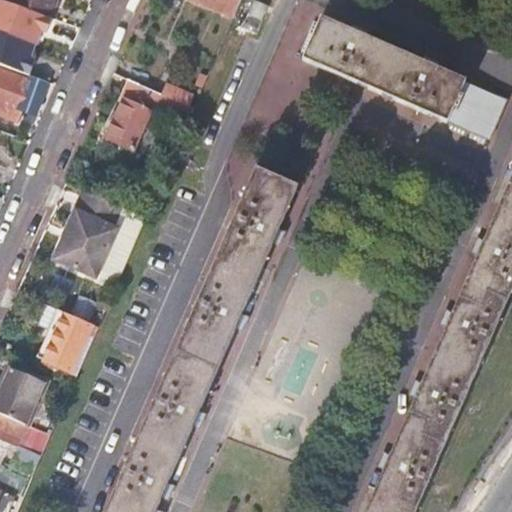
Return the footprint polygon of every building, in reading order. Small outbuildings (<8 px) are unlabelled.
[(6,0),(6,2),(49,17),(55,2),(50,0),(6,0)] [(186,0),(231,18),(238,0),(186,0)] [(428,72),(416,67),(356,40),(344,35),(314,22),(297,64),(440,128),(443,125),(485,143),(501,107),(457,89),(459,85),(428,72)] [(351,29),(344,35),(356,40),(363,34),(351,29)] [(36,61),(41,49),(0,34),(0,68),(34,80),(40,63),(36,61)] [(154,81),(167,49),(148,41),(140,61),(149,64),(144,76),(154,81)] [(419,59),(416,67),(428,72),(431,64),(419,59)] [(0,118),(20,126),(23,115),(39,121),(51,86),(34,80),(0,68),(0,118)] [(194,84),(202,88),(207,76),(199,73),(194,84)] [(182,116),(186,105),(159,93),(125,78),(121,91),(155,107),(156,106),(182,116)] [(164,82),(159,93),(186,105),(191,94),(164,82)] [(132,149),(149,110),(120,98),(103,137),(132,149)] [(511,168),(477,249),(471,260),(445,320),(440,331),(414,390),(409,402),(382,462),(377,474),(360,511),(411,511),(511,284),(511,168)] [(224,344),(230,332),(268,245),(273,234),(292,192),(250,173),(101,511),(150,511),(181,441),(186,430),(224,344)] [(79,212),(87,193),(82,191),(73,209),(79,212)] [(109,225),(118,206),(87,193),(79,212),(73,209),(52,258),(93,276),(114,228),(109,225)] [(283,238),(273,234),(268,245),(277,249),(283,238)] [(465,258),(471,260),(477,249),(469,247),(465,258)] [(31,327),(39,307),(32,302),(23,322),(31,327)] [(71,382),(93,331),(39,307),(31,327),(43,331),(31,358),(53,368),(50,373),(71,382)] [(434,329),(440,331),(445,320),(438,318),(434,329)] [(239,336),(230,332),(224,344),(233,349),(239,336)] [(0,371),(0,419),(20,428),(37,388),(0,371)] [(55,404),(60,406),(67,390),(46,382),(25,430),(46,439),(47,436),(50,429),(45,427),(55,404)] [(402,399),(409,402),(414,390),(407,388),(402,399)] [(46,439),(25,430),(20,428),(0,419),(0,443),(37,459),(46,439)] [(196,435),(186,430),(181,441),(191,446),(196,435)] [(5,468),(28,479),(37,459),(14,449),(5,468)] [(371,471),(377,474),(382,462),(376,459),(371,471)] [(0,511),(4,511),(9,498),(0,495),(0,511)]
